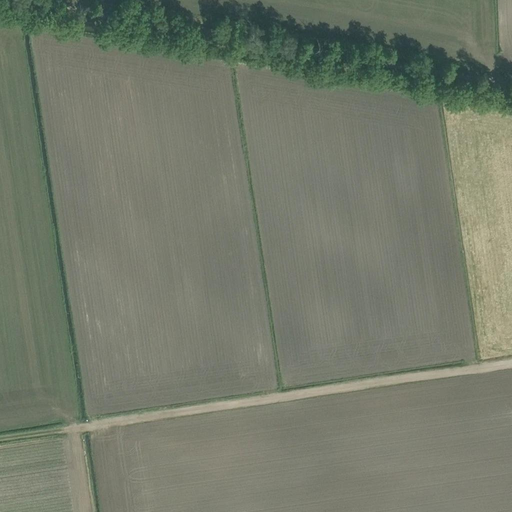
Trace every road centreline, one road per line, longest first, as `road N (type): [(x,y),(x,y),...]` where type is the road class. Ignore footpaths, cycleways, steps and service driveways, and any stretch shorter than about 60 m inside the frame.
road 1 (track): [(0,438),(511,362)]
road 2 (track): [(21,0),(511,85)]
road 3 (track): [(32,29),(91,424)]
